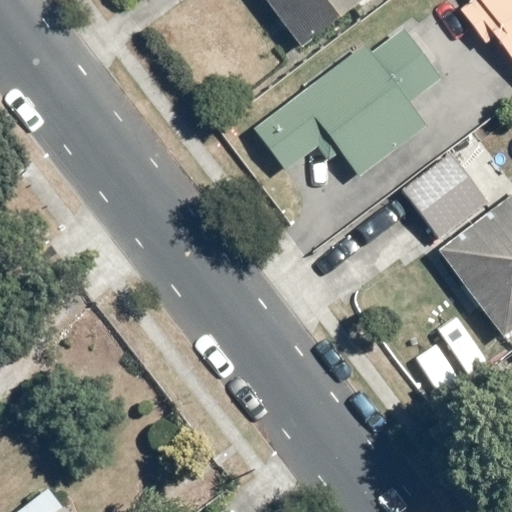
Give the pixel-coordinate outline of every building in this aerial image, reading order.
[(259,0),(296,48),(360,0),(259,0)] [(511,0),(471,0),(453,14),(478,47),(491,36),(511,63),(511,0)] [(407,101),(441,78),(400,21),(250,128),(281,171),(328,138),(356,177),(395,149),(426,127),(407,101)] [(511,214),(499,224),(489,210),(450,155),(416,178),(417,179),(400,190),(439,245),(435,248),(510,354),(511,352),(511,214)] [(64,511),(45,487),(12,511),(64,511)]
